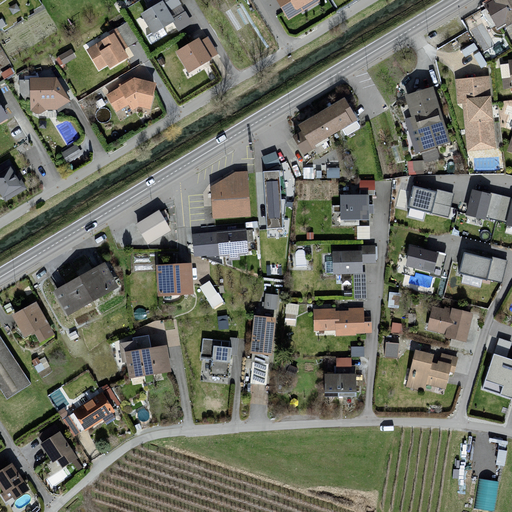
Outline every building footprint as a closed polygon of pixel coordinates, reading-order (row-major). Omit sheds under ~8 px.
[(319,0),(276,0),(289,20),(320,1),(319,0)] [(511,0),(488,0),(503,27),(511,21),(511,0)] [(171,21),(159,1),(138,14),(150,34),(171,21)] [(478,11),(466,18),(483,48),(494,42),(478,11)] [(108,68),(125,58),(111,34),(98,41),(99,43),(85,51),(97,71),(106,65),(108,68)] [(195,39),(171,53),(183,74),(207,59),(195,39)] [(51,78),(17,78),(17,101),(26,101),(26,113),(52,112),(68,104),(51,78)] [(130,78),(104,95),(113,114),(132,108),(146,111),(153,84),(130,78)] [(488,80),(458,82),(463,153),(493,150),(488,80)] [(430,87),(401,97),(408,118),(404,120),(407,132),(412,129),(419,152),(446,143),(443,134),(446,133),(430,87)] [(339,98),(291,127),(305,148),(352,120),(339,98)] [(511,126),(503,152),(511,154),(511,126)] [(79,150),(76,151),(74,146),(65,150),(68,158),(81,153),(79,150)] [(266,227),(282,226),(280,152),(264,152),(266,227)] [(409,171),(424,171),(424,158),(409,159),(409,171)] [(6,167),(0,170),(0,197),(18,187),(6,167)] [(210,220),(249,217),(246,173),(232,174),(208,189),(210,220)] [(437,192),(413,186),(408,206),(431,212),(437,192)] [(437,192),(431,212),(449,217),(454,193),(437,189),(437,192)] [(492,194),(473,189),(466,215),(485,220),(486,217),(492,194)] [(511,199),(492,194),(486,217),(506,222),(511,200),(511,199)] [(363,195),(337,195),(337,221),(363,221),(363,195)] [(156,211),(132,225),(145,246),(169,232),(156,211)] [(359,237),(370,237),(370,224),(358,224),(359,237)] [(245,227),(188,232),(190,260),(247,255),(245,227)] [(358,250),(330,251),(331,274),(359,273),(358,264),(373,263),(372,246),(358,247),(358,250)] [(438,252),(411,246),(406,266),(434,272),(438,252)] [(306,248),(297,248),(296,262),(306,263),(306,248)] [(492,259),(464,252),(459,273),(487,280),(492,259)] [(492,259),(487,280),(502,283),(508,260),(493,256),(492,259)] [(101,262),(50,291),(64,316),(115,288),(101,262)] [(187,264),(151,266),(153,295),(189,293),(187,264)] [(207,282),(197,288),(210,310),(220,304),(207,282)] [(278,308),(279,293),(266,292),(265,307),(278,308)] [(32,302),(8,316),(23,340),(31,336),(36,344),(52,334),(32,302)] [(286,323),(297,323),(298,302),(287,302),(286,323)] [(463,342),(469,313),(430,305),(424,333),(463,342)] [(368,311),(310,312),(310,334),(368,334),(368,311)] [(250,316),(248,354),(268,355),(270,317),(250,316)] [(230,342),(199,338),(197,360),(228,364),(230,342)] [(399,355),(399,341),(386,340),(385,355),(399,355)] [(0,343),(0,390),(6,400),(27,386),(0,343)] [(352,344),(352,353),(364,354),(364,345),(352,344)] [(163,345),(121,351),(125,377),(166,372),(163,345)] [(451,373),(455,356),(438,352),(437,357),(411,350),(402,388),(422,393),(424,386),(442,390),(446,372),(451,373)] [(511,360),(494,354),(482,389),(511,399),(511,360)] [(337,371),(350,372),(351,356),(337,355),(337,371)] [(322,398),(352,397),(351,372),(322,372),(322,398)] [(101,393),(71,413),(83,431),(113,412),(101,393)] [(32,436),(48,462),(68,449),(52,424),(32,436)] [(75,460),(68,449),(54,458),(61,468),(75,460)] [(0,462),(0,494),(5,501),(26,488),(7,458),(0,462)] [(481,477),(476,506),(494,509),(500,480),(481,477)]
